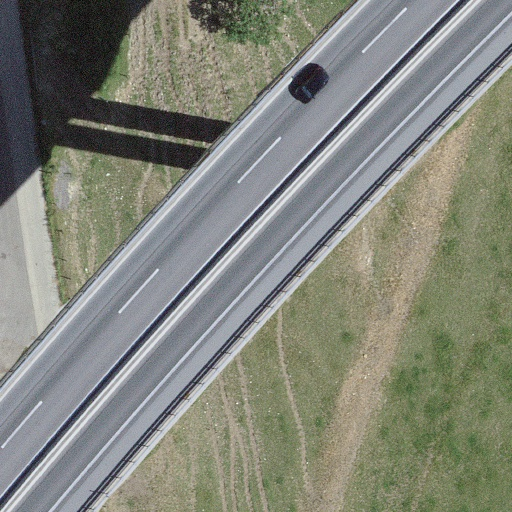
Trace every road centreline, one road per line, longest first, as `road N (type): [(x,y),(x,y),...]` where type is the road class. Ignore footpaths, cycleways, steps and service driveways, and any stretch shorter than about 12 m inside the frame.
road 1 (trunk): [(30,511),(192,326),(504,0)]
road 2 (trunk): [(415,0),(258,161),(0,450)]
road 3 (track): [(84,511),(0,6)]
